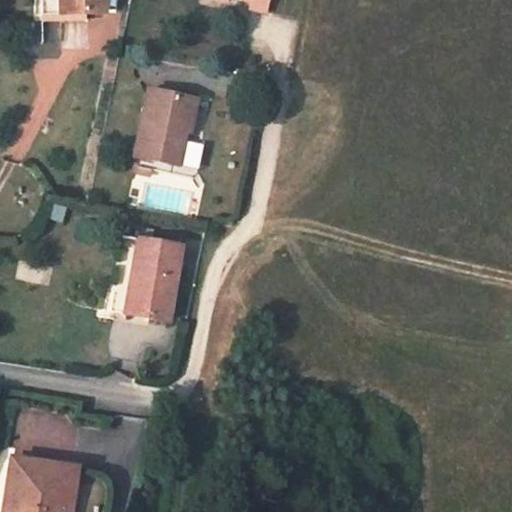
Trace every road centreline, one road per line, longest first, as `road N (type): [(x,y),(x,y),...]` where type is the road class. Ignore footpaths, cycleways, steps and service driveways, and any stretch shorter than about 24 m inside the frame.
road 1 (track): [(252,227),(297,224),(511,271)]
road 2 (residential): [(0,377),(175,404)]
